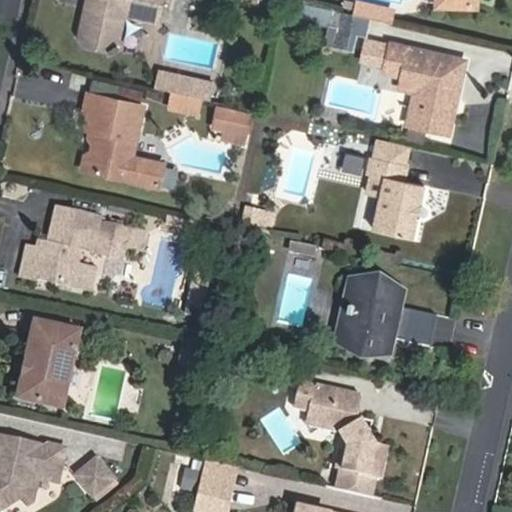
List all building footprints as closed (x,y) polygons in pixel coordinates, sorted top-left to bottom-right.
[(92,0),(92,3),(85,7),(77,41),(84,49),(105,55),(116,49),(124,20),(155,28),(162,0),(92,0)] [(437,0),(437,9),(476,11),(476,0),(437,0)] [(356,3),(352,17),(370,22),(374,7),(356,3)] [(370,22),(391,26),(395,12),(374,7),(370,22)] [(402,78),(400,85),(415,88),(407,126),(447,135),(452,116),(446,112),(448,102),(456,99),(464,63),(387,46),(382,73),(402,78)] [(399,90),(400,85),(402,78),(382,73),(379,86),(399,90)] [(190,99),(194,84),(160,76),(156,91),(172,95),(190,99)] [(211,88),(194,84),(190,99),(202,102),(207,103),(211,88)] [(130,160),(135,158),(147,107),(90,93),(85,112),(92,113),(88,130),(94,132),(101,134),(92,172),(125,180),(130,160)] [(190,99),(172,95),(169,110),(198,117),(202,102),(190,99)] [(452,116),(456,99),(448,102),(446,112),(452,116)] [(214,129),(224,132),(228,113),(219,110),(214,129)] [(250,118),(228,113),(224,132),(246,137),(250,118)] [(85,170),(92,172),(101,134),(94,132),(85,170)] [(243,146),(246,137),(224,132),(222,142),(243,146)] [(141,160),(135,158),(130,160),(125,180),(136,183),(141,160)] [(414,241),(425,188),(405,183),(408,168),(371,160),(367,177),(382,180),(371,232),(414,241)] [(244,225),(261,226),(262,208),(245,207),(244,225)] [(102,228),(103,223),(60,213),(51,245),(44,243),(42,253),(29,250),(21,280),(38,284),(39,281),(85,292),(104,297),(109,278),(90,273),(94,258),(111,262),(114,249),(128,252),(129,246),(134,247),(137,237),(102,228)] [(198,226),(167,219),(165,226),(197,233),(198,226)] [(114,249),(111,262),(125,265),(128,252),(114,249)] [(334,347),(343,349),(358,280),(350,278),(334,347)] [(358,280),(343,349),(384,358),(388,339),(396,341),(430,348),(437,317),(401,309),(399,320),(393,319),(399,289),(358,280)] [(30,380),(25,379),(20,400),(60,410),(79,335),(37,325),(29,361),(35,362),(30,380)] [(203,343),(186,339),(179,371),(196,375),(203,343)] [(396,341),(388,339),(384,358),(392,360),(396,341)] [(29,361),(25,379),(30,380),(35,362),(29,361)] [(361,436),(368,432),(358,413),(362,395),(300,381),(296,398),(303,411),(311,427),(334,432),(342,448),(341,454),(336,453),(331,471),(379,482),(387,449),(376,447),(367,444),(361,436)] [(293,409),(303,411),(296,398),(293,409)] [(300,425),(311,427),(303,411),(300,425)] [(376,447),(368,432),(361,436),(367,444),(376,447)] [(65,455),(3,440),(0,454),(0,511),(6,511),(22,503),(25,509),(32,508),(38,484),(57,488),(65,455)] [(98,465),(72,484),(90,507),(115,488),(98,465)] [(224,511),(230,489),(203,483),(197,511),(202,511),(224,511)]
